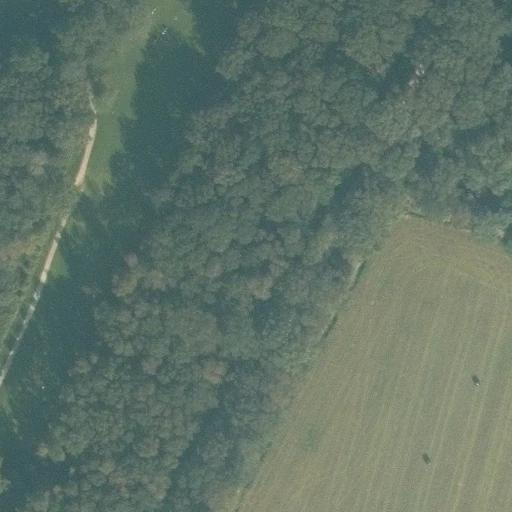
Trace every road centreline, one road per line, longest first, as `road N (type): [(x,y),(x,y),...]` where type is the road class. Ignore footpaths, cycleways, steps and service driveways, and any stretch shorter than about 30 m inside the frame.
road 1 (track): [(393,124),(187,511)]
road 2 (track): [(457,0),(393,124)]
road 3 (track): [(393,124),(511,162)]
